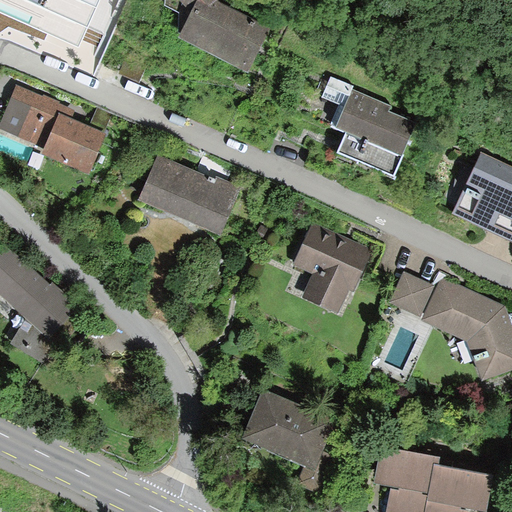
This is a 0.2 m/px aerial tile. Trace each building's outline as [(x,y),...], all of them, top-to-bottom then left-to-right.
[(0,0),(0,13),(78,47),(99,0),(0,0)] [(180,0),(190,11),(177,37),(245,71),(266,30),(214,4),(218,0),(180,0)] [(125,59),(120,72),(140,80),(145,67),(125,59)] [(1,129),(45,147),(43,152),(90,172),(106,134),(72,120),(75,111),(18,87),(1,129)] [(330,126),(340,130),(332,150),(386,170),(405,119),(383,111),(386,103),(344,87),(330,126)] [(142,199),(219,233),(239,187),(215,177),(213,182),(160,159),(142,199)] [(511,182),(466,162),(444,209),(511,239),(511,182)] [(330,310),(342,283),(349,285),(364,249),(307,224),(291,261),(310,269),(298,296),(330,310)] [(68,307),(0,247),(0,300),(42,337),(68,307)] [(426,281),(395,269),(383,301),(413,313),(426,281)] [(418,318),(467,339),(483,383),(511,372),(511,349),(496,307),(493,298),(437,274),(418,318)] [(257,392),(240,435),(310,463),(327,420),(257,392)] [(382,511),(466,511),(469,501),(478,502),(485,465),(377,446),(370,484),(387,487),(382,511)]
